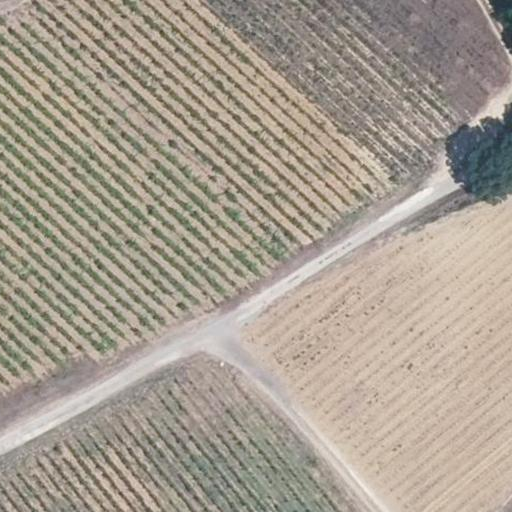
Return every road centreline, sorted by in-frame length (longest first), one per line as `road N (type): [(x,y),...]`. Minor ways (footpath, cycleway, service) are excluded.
road 1 (unclassified): [(511,155),(407,208),(208,332)]
road 2 (unclassified): [(208,332),(270,389),(374,511)]
road 3 (unclassified): [(208,332),(0,442)]
